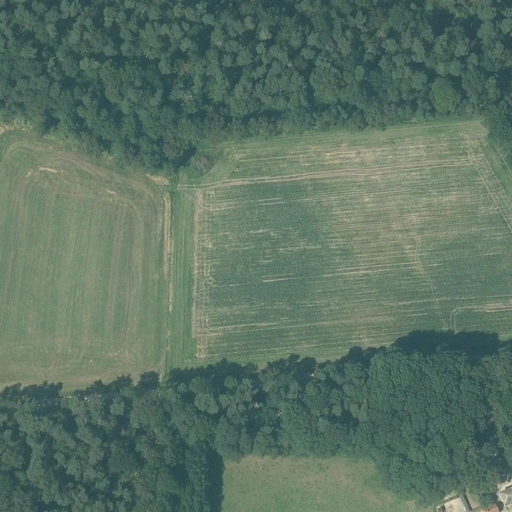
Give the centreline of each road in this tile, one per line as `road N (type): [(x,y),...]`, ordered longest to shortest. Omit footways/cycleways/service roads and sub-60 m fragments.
road 1 (track): [(511,357),(0,406)]
road 2 (track): [(511,470),(500,463),(462,362)]
